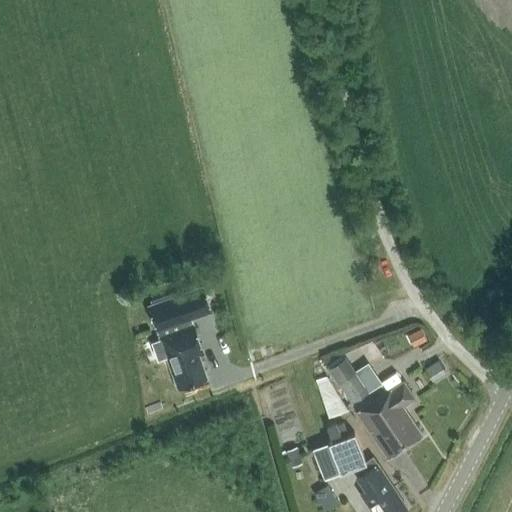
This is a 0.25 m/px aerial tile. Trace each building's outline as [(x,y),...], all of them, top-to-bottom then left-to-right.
[(212,311),(203,286),(149,306),(178,387),(207,376),(198,350),(202,348),(191,318),(212,311)] [(421,330),(411,336),(415,344),(417,343),(419,347),(427,343),(421,330)] [(345,355),(327,368),(352,403),(370,392),(345,355)] [(437,377),(450,368),(443,358),(430,367),(437,377)] [(423,434),(404,406),(416,398),(404,381),(359,412),(389,459),(422,436),(421,436),(423,434)] [(331,436),(347,431),(343,421),(337,423),(336,422),(326,425),(331,436)] [(373,511),(399,511),(408,507),(377,462),(372,456),(365,460),(355,432),(329,442),(339,471),(353,466),(358,474),(357,476),(366,488),(360,492),(373,511)] [(339,472),(328,442),(318,446),(328,475),(339,472)]
